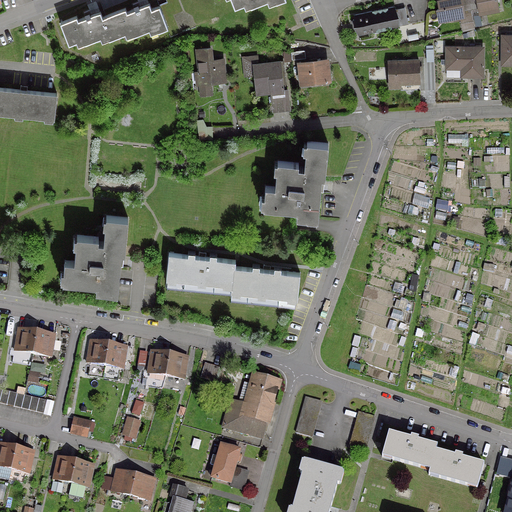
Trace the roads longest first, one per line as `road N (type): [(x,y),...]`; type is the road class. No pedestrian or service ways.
road 1 (residential): [(383,117),(380,148),(298,370)]
road 2 (residential): [(76,320),(298,370)]
road 3 (residential): [(298,370),(511,442)]
road 4 (residential): [(298,370),(256,511)]
road 5 (residential): [(363,118),(222,133)]
road 6 (residential): [(511,108),(383,117)]
road 7 (residential): [(51,435),(169,462)]
